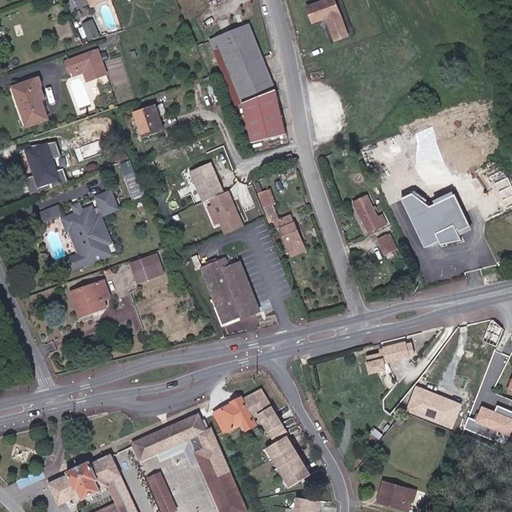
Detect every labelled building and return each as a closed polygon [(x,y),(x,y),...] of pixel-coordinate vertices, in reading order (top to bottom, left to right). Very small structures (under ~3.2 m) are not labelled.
[(339,13),(340,12),(335,0),(331,0),(315,7),(315,8),(322,19),(328,17),(337,38),(348,34),(339,13)] [(315,22),(320,20),(315,8),(315,7),(310,9),(315,22)] [(252,16),(213,30),(216,39),(221,38),(239,93),(241,98),(276,83),(252,16)] [(88,42),(102,35),(94,19),(80,26),(88,42)] [(234,95),(239,93),(221,38),(216,39),(234,95)] [(94,45),(90,47),(100,71),(105,69),(94,45)] [(84,49),(95,73),(100,71),(90,47),(84,49)] [(65,57),(67,60),(70,69),(87,63),(92,74),(95,73),(84,49),(65,57)] [(67,60),(61,62),(65,71),(70,69),(67,60)] [(82,68),(85,77),(92,74),(87,63),(70,69),(72,72),(82,68)] [(39,96),(43,94),(35,74),(10,83),(17,103),(21,101),(30,122),(47,116),(39,96)] [(276,83),(241,98),(242,100),(278,87),(276,83)] [(287,132),(278,87),(242,100),(251,140),(287,132)] [(142,139),(164,131),(153,104),(133,112),(142,139)] [(30,150),(24,153),(39,186),(49,182),(51,186),(67,179),(62,167),(55,170),(50,158),(59,154),(53,141),(29,146),(30,150)] [(225,193),(211,162),(189,171),(202,202),(210,199),(225,193)] [(134,169),(124,173),(126,178),(136,174),(134,169)] [(136,174),(126,178),(134,198),(144,194),(136,174)] [(225,193),(210,199),(224,234),(243,227),(229,191),(225,193)] [(429,206),(412,193),(399,199),(424,248),(429,246),(440,240),(440,245),(461,240),(459,231),(466,228),(468,226),(454,195),(429,206)] [(377,213),(367,195),(354,203),(369,230),(388,219),(382,209),(377,213)] [(57,204),(39,211),(43,220),(61,213),(57,204)] [(95,218),(91,208),(81,212),(83,217),(78,219),(76,214),(63,219),(66,229),(69,229),(79,255),(77,256),(81,266),(94,260),(95,262),(102,260),(101,258),(109,255),(105,245),(110,243),(100,216),(95,218)] [(294,224),(289,218),(275,224),(289,257),(305,251),(294,224)] [(389,229),(377,235),(385,250),(394,246),(390,238),(393,236),(389,229)] [(165,275),(156,251),(131,261),(141,284),(160,277),(165,275)] [(200,266),(222,326),(229,323),(248,316),(260,312),(241,261),(230,265),(227,256),(200,266)] [(111,297),(107,284),(106,282),(84,290),(73,294),(82,318),(107,309),(104,299),(111,297)] [(232,333),(251,326),(248,316),(229,323),(232,333)] [(414,356),(416,353),(414,345),(408,346),(408,343),(384,350),(387,362),(414,356)] [(260,387),(242,397),(251,417),(258,413),(274,440),(265,445),(289,484),(309,472),(285,433),(287,432),(260,387)] [(419,388),(410,410),(454,428),(463,405),(419,388)] [(242,397),(241,395),(223,404),(225,407),(232,423),(242,420),(244,425),(253,420),(251,417),(242,397)] [(216,411),(223,428),(232,423),(225,407),(216,411)] [(124,425),(126,423),(117,412),(111,415),(110,413),(107,415),(108,417),(98,422),(96,421),(94,423),(95,425),(91,428),(93,437),(98,438),(101,440),(103,438),(107,440),(108,438),(109,436),(108,435),(116,430),(119,432),(121,430),(119,428),(124,425)] [(205,437),(212,452),(221,448),(215,433),(210,434),(202,418),(176,428),(184,445),(205,437)] [(176,428),(155,437),(163,453),(184,445),(176,428)] [(511,452),(511,440),(479,429),(474,440),(511,452)] [(146,460),(163,453),(155,437),(138,444),(146,460)] [(227,461),(221,448),(212,452),(202,457),(207,469),(227,461)] [(114,487),(112,483),(126,477),(116,455),(96,464),(95,462),(73,472),(74,475),(53,484),(63,506),(78,499),(80,502),(88,499),(88,500),(106,492),(105,490),(114,487)] [(207,469),(225,511),(248,511),(227,461),(207,469)] [(177,511),(180,511),(165,474),(153,478),(166,511),(177,511)] [(383,494),(389,496),(386,508),(401,511),(411,511),(413,503),(408,502),(411,490),(386,483),(383,494)] [(379,499),(386,508),(389,496),(383,494),(379,499)] [(319,511),(320,502),(298,499),(295,511),(319,511)]
